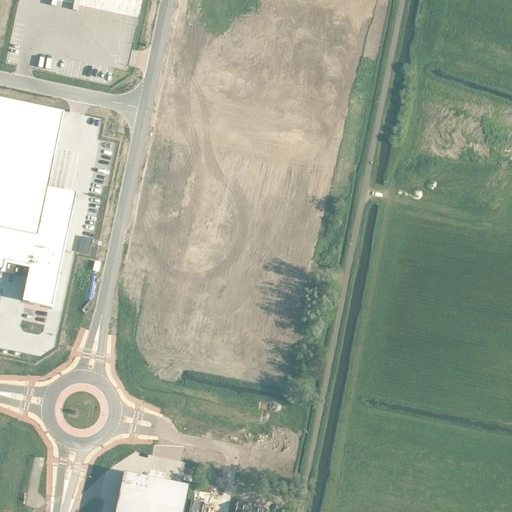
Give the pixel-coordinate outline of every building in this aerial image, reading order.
[(61,111),(0,98),(0,274),(55,286),(78,171),(50,165),(61,111)] [(92,238),(81,236),(77,251),(88,254),(90,243),(91,243),(92,238),(91,238),(92,238)] [(182,511),(189,485),(176,482),(176,483),(168,481),(168,480),(122,471),(120,484),(119,492),(118,492),(113,511),(182,511)] [(204,484),(203,491),(210,492),(210,490),(215,491),(216,486),(204,484)] [(191,499),(188,511),(199,511),(200,511),(201,511),(203,502),(191,499)] [(233,511),(267,511),(268,509),(237,503),(235,511),(233,511)]
